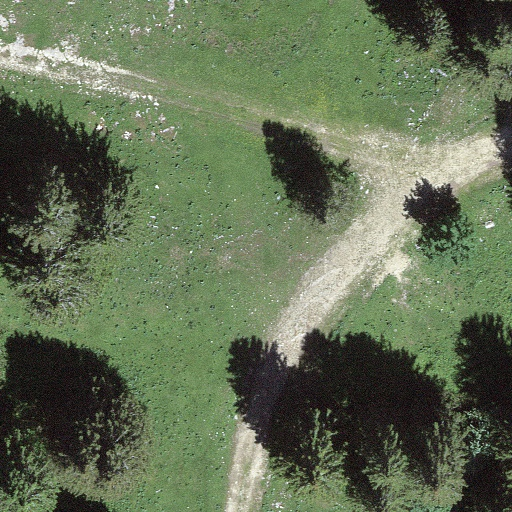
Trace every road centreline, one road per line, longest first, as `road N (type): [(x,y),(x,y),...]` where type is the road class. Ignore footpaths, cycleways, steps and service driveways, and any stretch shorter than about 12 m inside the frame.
road 1 (track): [(467,171),(0,57)]
road 2 (track): [(511,149),(419,195),(317,299),(259,436),(246,511)]
